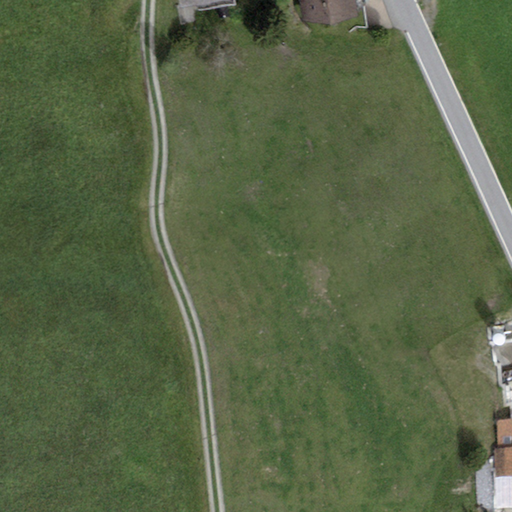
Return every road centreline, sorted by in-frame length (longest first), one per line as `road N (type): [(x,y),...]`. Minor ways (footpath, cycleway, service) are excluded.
road 1 (track): [(217,511),(198,354),(156,222),(161,150),(148,74),(150,0)]
road 2 (tertiary): [(399,0),(511,252)]
